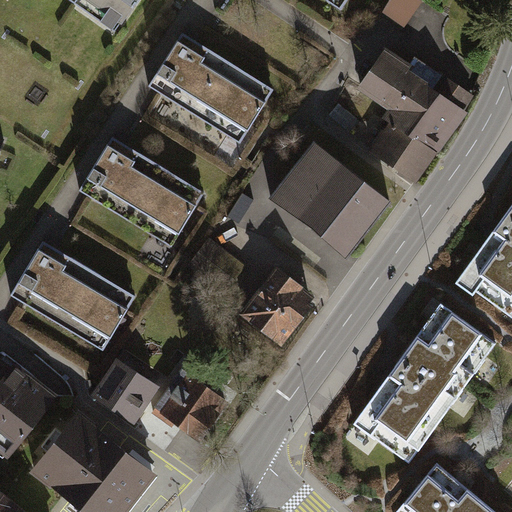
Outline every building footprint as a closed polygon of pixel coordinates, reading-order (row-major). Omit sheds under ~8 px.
[(131,0),(72,0),(109,28),(131,0)] [(413,0),(387,0),(378,13),(401,28),(419,4),(413,0)] [(278,82),(190,24),(153,79),(241,137),(278,82)] [(382,50),(354,90),(396,119),(370,155),(413,185),(472,101),(415,61),(409,69),(382,50)] [(206,185),(120,129),(86,182),(172,237),(206,185)] [(392,203),(316,143),(271,199),(347,259),(392,203)] [(253,200),(241,191),(227,216),(239,223),(253,200)] [(511,200),(492,229),(503,237),(477,273),(511,297),(511,295),(511,200)] [(246,265),(209,236),(189,265),(226,290),(246,265)] [(132,290),(47,239),(17,287),(101,339),(132,290)] [(316,294),(275,259),(235,307),(277,341),(316,294)] [(428,343),(415,334),(387,374),(398,382),(371,421),(403,443),(482,330),(452,309),(428,343)] [(0,357),(0,449),(9,457),(60,392),(5,351),(0,357)] [(87,393),(132,423),(158,385),(112,355),(87,393)] [(182,369),(154,412),(201,443),(229,401),(182,369)] [(127,511),(158,472),(80,408),(31,470),(85,511),(127,511)] [(426,471),(402,501),(415,511),(496,511),(466,487),(457,497),(426,471)] [(30,511),(0,488),(0,511),(30,511)]
